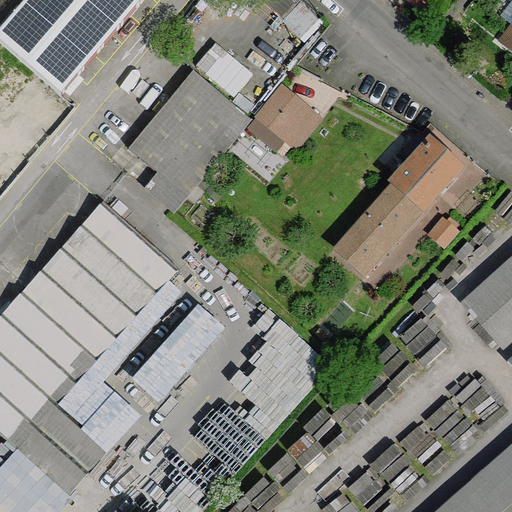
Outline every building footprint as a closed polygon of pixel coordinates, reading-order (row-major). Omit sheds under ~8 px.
[(24,0),(0,27),(0,42),(17,57),(37,74),(62,96),(146,0),(24,0)] [(0,0),(0,27),(24,0),(0,0)] [(511,28),(503,40),(511,46),(511,28)] [(201,64),(239,96),(258,73),(221,41),(201,64)] [(0,78),(0,96),(12,106),(37,74),(17,57),(0,78)] [(172,214),(251,121),(192,71),(126,149),(156,174),(143,190),(172,214)] [(282,88),(248,130),(283,159),(317,117),(282,88)] [(460,169),(428,140),(387,185),(390,188),(332,252),(361,278),(460,169)] [(180,272),(103,203),(0,317),(0,438),(3,436),(75,500),(118,452),(63,403),(180,272)] [(511,340),(511,262),(462,306),(501,350),(511,340)] [(511,511),(511,448),(440,511),(511,511)]
